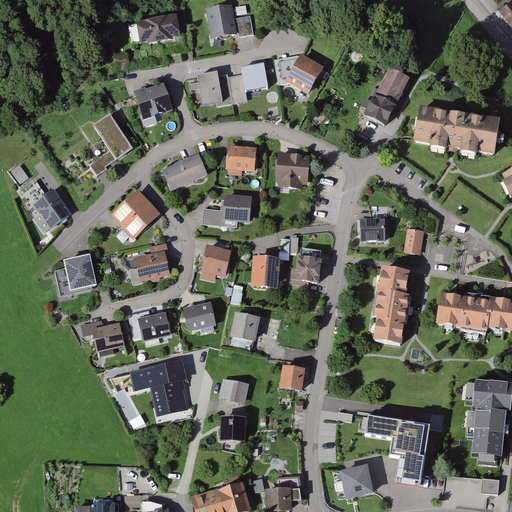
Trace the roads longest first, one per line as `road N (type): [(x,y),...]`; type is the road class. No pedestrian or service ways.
road 1 (residential): [(316,511),(312,439),(357,166),(291,124),(255,117),(184,134)]
road 2 (residential): [(140,175),(188,235),(186,282),(169,298),(89,319)]
road 3 (unknown): [(511,281),(454,223),(357,166)]
road 4 (unknown): [(342,258),(511,287)]
